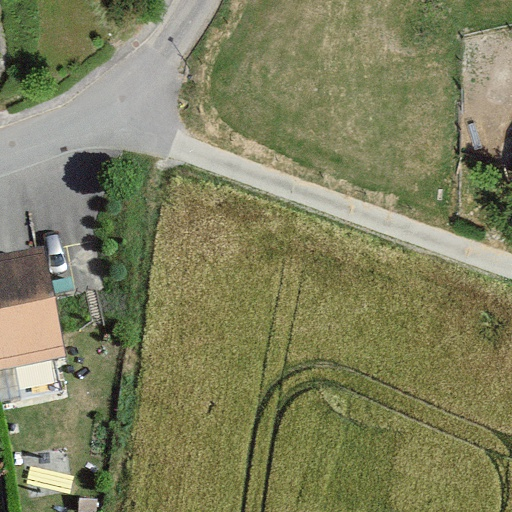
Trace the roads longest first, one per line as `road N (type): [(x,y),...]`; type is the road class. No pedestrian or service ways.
road 1 (track): [(115,122),(511,265)]
road 2 (track): [(115,122),(200,0)]
